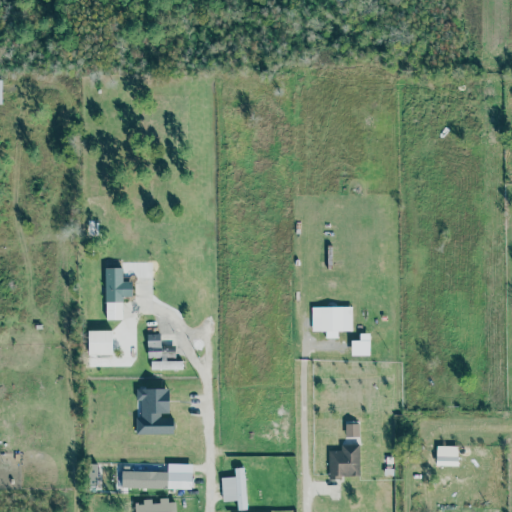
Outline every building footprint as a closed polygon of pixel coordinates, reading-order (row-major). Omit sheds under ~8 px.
[(122,320),(122,298),(132,297),(132,281),(123,281),(123,268),(105,268),(106,320),(122,320)] [(351,307),(312,308),(312,332),(325,331),(326,338),(337,338),(337,331),(352,331),(351,307)] [(88,331),(88,355),(112,355),(112,330),(88,331)] [(147,358),(161,358),(160,334),(147,335),(147,358)] [(369,341),(351,341),(351,356),(369,355),(369,341)] [(182,369),(182,361),(151,361),(151,370),(182,369)] [(174,434),(173,416),(169,416),(169,389),(136,389),(136,400),(140,400),(141,418),(136,418),(136,435),(174,434)] [(359,445),(341,445),(341,451),(328,451),(329,480),(340,479),(340,477),(359,476),(359,445)] [(457,466),(457,457),(436,457),(436,466),(457,466)] [(234,469),(235,477),(220,478),(223,502),(236,500),(237,511),(247,510),(243,468),(234,469)] [(192,473),(122,471),(121,488),(191,489),(192,473)] [(175,511),(176,500),(159,501),(143,502),(143,504),(135,504),(135,511),(175,511)]
